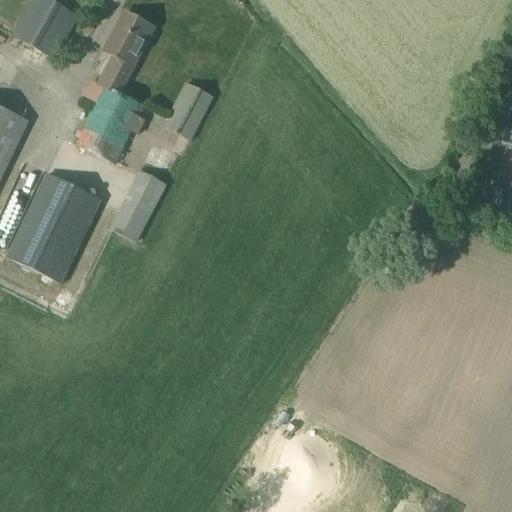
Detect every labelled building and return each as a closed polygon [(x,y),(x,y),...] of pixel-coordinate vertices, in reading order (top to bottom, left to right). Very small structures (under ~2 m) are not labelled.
[(46,0),(33,0),(12,38),(55,63),(80,19),(46,0)] [(100,87),(105,89),(123,98),(155,31),(123,15),(106,52),(114,56),(100,87)] [(185,85),(163,130),(191,144),(214,100),(185,85)] [(105,89),(76,149),(117,168),(134,132),(140,133),(144,124),(140,122),(145,109),(123,98),(105,89)] [(0,182),(28,124),(0,110),(0,182)] [(511,121),(501,143),(511,148),(511,121)] [(139,173),(109,232),(136,248),(167,188),(139,173)] [(47,176),(5,259),(62,287),(102,203),(47,176)]
